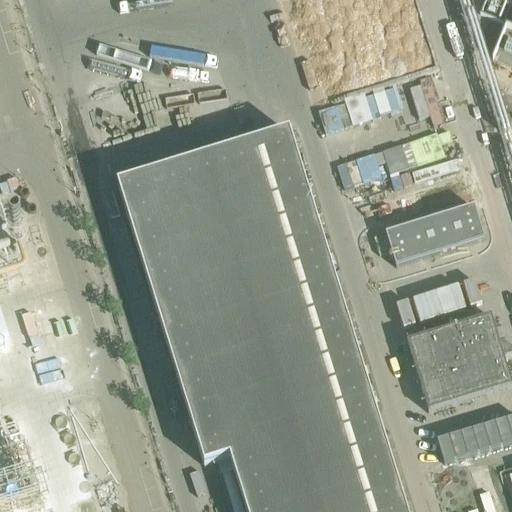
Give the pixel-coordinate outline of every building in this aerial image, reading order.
[(511,0),(486,0),(479,18),(511,30),(511,0)] [(327,136),(378,121),(371,96),(319,111),(327,136)] [(391,176),(447,160),(440,136),(383,152),(391,176)] [(404,511),(287,139),(114,191),(205,471),(230,463),(247,511),(404,511)] [(339,168),(345,191),(383,179),(376,157),(339,168)] [(474,208),(385,236),(395,270),(485,243),(474,208)] [(406,346),(408,352),(428,416),(511,389),(503,362),(511,359),(511,353),(499,348),(490,320),(406,346)] [(511,422),(437,445),(444,468),(511,447),(511,422)]
